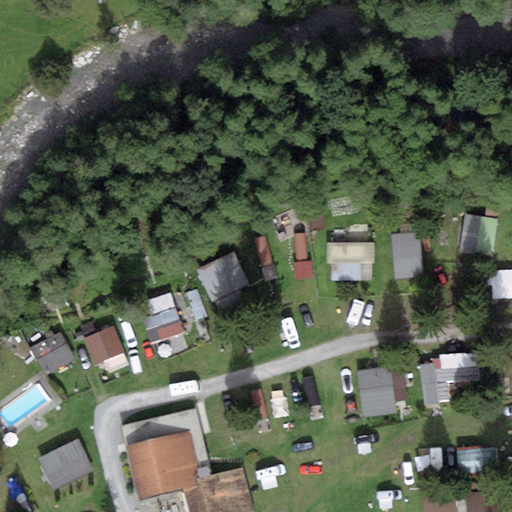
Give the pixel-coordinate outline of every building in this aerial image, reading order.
[(460,258),(492,262),(497,224),(464,220),(460,258)] [(421,283),(418,238),(391,240),(394,285),(421,283)] [(278,242),(278,285),(311,285),(311,242),(278,242)] [(328,250),(331,289),(375,286),(373,247),(328,250)] [(199,273),(213,311),(250,298),(237,259),(199,273)] [(491,300),(511,304),(511,276),(497,273),(491,300)] [(194,293),(172,300),(180,327),(202,321),(194,293)] [(166,355),(185,351),(172,300),(143,307),(153,350),(164,347),(166,355)] [(84,343),(93,373),(125,363),(115,333),(84,343)] [(463,387),(478,387),(477,361),(420,364),(423,412),(465,410),(463,387)] [(389,373),(355,379),(364,425),(398,419),(389,373)] [(2,415),(9,430),(32,418),(25,404),(2,415)] [(201,438),(134,453),(145,504),(193,493),(196,511),(257,511),(249,475),(211,483),(201,438)] [(38,464),(51,497),(93,480),(79,447),(38,464)]
